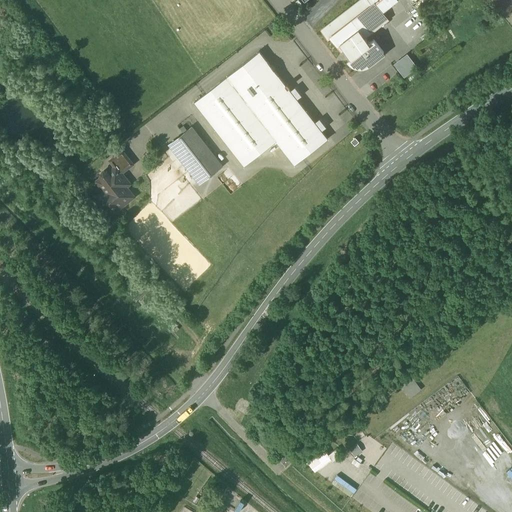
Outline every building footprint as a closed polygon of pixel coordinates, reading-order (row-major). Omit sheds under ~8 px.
[(386,0),(360,0),(321,30),(329,39),(331,38),(342,51),(344,49),(351,58),(349,59),(353,64),(357,66),(362,66),(366,66),(370,64),(384,53),(374,40),(369,43),(359,31),(391,6),(386,0)] [(259,52),(195,102),(244,166),(276,141),(295,165),(328,139),(289,88),(290,87),(287,84),(286,85),(260,52),(261,51),(260,50),(259,51),(259,52)] [(406,77),(420,69),(412,54),(397,62),(406,77)] [(220,167),(190,129),(171,144),(201,182),(220,167)] [(359,142),(355,138),(351,142),(355,146),(359,142)] [(123,151),(111,160),(116,167),(116,166),(121,172),(132,164),(123,151)] [(116,167),(108,173),(107,171),(104,171),(101,173),(101,176),(103,179),(102,181),(99,184),(108,195),(100,201),(110,215),(134,197),(123,182),(127,180),(121,172),(116,166),(116,167)] [(407,398),(420,390),(412,378),(400,385),(407,398)]
